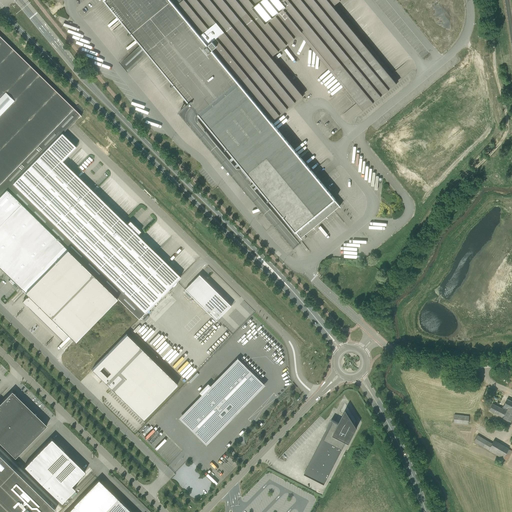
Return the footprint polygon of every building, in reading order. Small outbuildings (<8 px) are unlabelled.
[(126,71),(147,51),(200,116),(296,232),(296,231),(301,238),(301,237),(314,227),(314,226),(340,205),(319,179),(318,180),(315,177),(316,176),(271,121),(272,121),(303,95),(271,57),(302,32),(334,70),(365,109),(397,83),(333,6),(340,0),(104,0),(141,44),(120,64),(126,71)] [(0,37),(0,196),(6,190),(9,187),(3,180),(74,108),(0,37)] [(78,104),(76,106),(74,108),(80,115),(84,111),(78,104)] [(79,116),(80,115),(74,108),(3,180),(9,187),(6,190),(21,204),(31,214),(73,171),(73,172),(62,161),(63,160),(76,147),(71,142),(67,138),(62,133),(79,116)] [(53,235),(94,193),(95,192),(84,182),(73,172),(74,171),(73,171),(31,214),(53,235)] [(0,224),(21,204),(6,190),(0,196),(0,224)] [(89,270),(134,224),(130,221),(126,224),(116,214),(116,213),(115,214),(105,203),(106,203),(105,203),(95,192),(94,193),(53,235),(64,246),(89,270)] [(64,246),(53,235),(31,214),(21,204),(0,224),(0,267),(21,289),(64,246)] [(139,319),(181,276),(180,276),(180,277),(169,266),(170,266),(169,266),(159,256),(159,255),(158,256),(148,245),(149,245),(148,245),(137,235),(141,231),(134,224),(89,270),(117,298),(139,319)] [(64,246),(21,289),(28,295),(23,301),(63,340),(68,334),(75,341),(117,298),(89,270),(64,246)] [(224,298),(200,275),(201,275),(200,274),(185,289),(186,290),(216,320),(217,320),(232,306),(231,305),(226,301),(227,300),(225,297),(224,298)] [(127,334),(92,370),(107,384),(108,385),(107,386),(109,388),(110,387),(111,388),(111,389),(143,420),(178,384),(127,334)] [(181,419),(184,422),(183,422),(201,439),(204,442),(262,382),(259,379),(260,379),(242,362),(239,360),(181,419)] [(0,443),(15,458),(47,425),(12,391),(0,403),(0,443)] [(511,401),(507,399),(503,406),(505,407),(504,409),(493,404),(489,411),(495,413),(495,414),(511,422),(511,401)] [(347,439),(350,441),(357,427),(346,410),(340,424),(331,420),(330,422),(332,423),(307,472),(305,471),(304,473),(324,484),(347,439)] [(468,425),(469,416),(454,414),(453,423),(468,425)] [(474,439),(474,440),(474,441),(507,461),(511,451),(509,449),(509,448),(494,439),(492,443),(474,433),(472,438),(474,439)] [(69,456),(51,438),(24,466),(41,484),(69,456)] [(0,454),(0,511),(52,511),(55,509),(0,454)] [(41,484),(61,503),(75,489),(71,485),(85,471),(69,456),(41,484)] [(130,511),(98,480),(74,505),(80,511),(130,511)]
